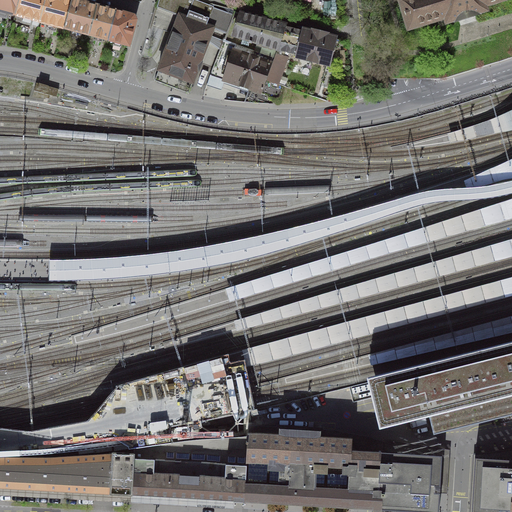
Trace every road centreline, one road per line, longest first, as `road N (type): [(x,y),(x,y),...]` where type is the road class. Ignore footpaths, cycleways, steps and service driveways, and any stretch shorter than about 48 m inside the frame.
road 1 (secondary): [(411,101),(286,117),(124,93)]
road 2 (residential): [(354,0),(357,26),(347,35),(210,0)]
road 3 (secondary): [(511,36),(428,43),(406,62),(405,78)]
road 4 (secondary): [(124,93),(0,61)]
